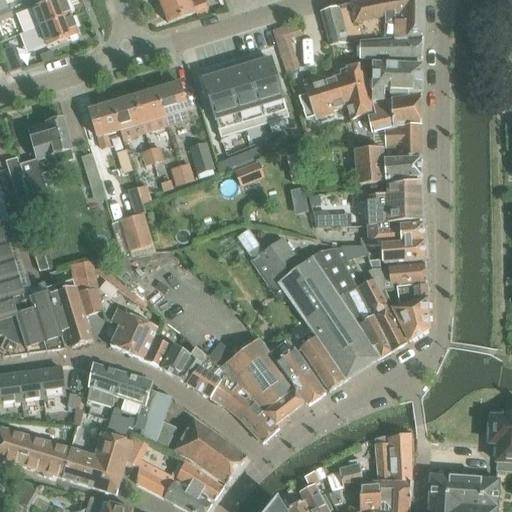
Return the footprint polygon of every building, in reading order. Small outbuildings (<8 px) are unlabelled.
[(15,16),(22,34),(69,15),(63,0),(57,0),(52,2),(51,0),(43,3),(44,5),(15,16)] [(191,4),(188,0),(166,0),(160,3),(168,24),(195,15),(195,16),(196,15),(198,20),(208,16),(206,11),(207,11),(206,7),(205,7),(202,0),(191,4)] [(329,46),(360,44),(383,42),(381,30),(387,29),(387,27),(395,26),(394,17),(422,14),(422,0),(368,0),(350,4),(320,13),(329,46)] [(0,4),(0,12),(9,9),(5,2),(0,4)] [(0,24),(13,19),(9,9),(0,12),(0,24)] [(421,38),(422,14),(394,17),(395,26),(387,27),(387,29),(381,30),(383,42),(421,38)] [(77,36),(69,15),(22,34),(30,54),(58,43),(58,45),(67,42),(66,40),(77,36)] [(274,33),(286,73),(299,69),(290,42),(302,38),(298,26),(274,33)] [(420,62),(421,38),(383,42),(360,44),(360,61),(420,62)] [(52,53),(40,57),(43,65),(55,61),(52,53)] [(272,62),(204,83),(221,141),(290,120),(272,62)] [(364,65),(357,67),(357,68),(363,67),(371,102),(372,102),(382,100),(383,90),(389,90),(390,96),(407,96),(407,93),(421,94),(422,67),(364,65)] [(349,122),(365,118),(366,117),(374,114),(371,103),(372,103),(372,102),(371,102),(363,67),(357,68),(357,67),(339,70),(340,76),(304,89),(306,96),(298,99),(306,122),(315,119),(316,122),(334,117),(332,111),(344,108),(349,122)] [(179,86),(157,92),(168,129),(189,122),(186,113),(187,113),(179,86)] [(145,136),(168,129),(157,92),(134,99),(145,136)] [(374,114),(366,117),(366,118),(370,133),(371,135),(373,135),(419,128),(419,95),(372,103),(371,103),(374,114)] [(123,142),(145,136),(134,99),(112,106),(120,133),(123,142)] [(107,137),(120,133),(112,106),(89,113),(100,151),(110,148),(107,137)] [(37,163),(20,167),(23,178),(21,178),(32,214),(46,210),(44,204),(49,202),(42,175),(55,171),(54,166),(73,161),(70,150),(62,121),(46,125),(46,126),(28,131),(36,160),(37,163)] [(419,163),(419,128),(373,135),(374,153),(381,152),(382,165),(419,163)] [(285,139),(273,144),(277,151),(288,147),(285,139)] [(273,144),(262,148),(265,156),(277,151),(273,144)] [(214,172),(206,146),(188,151),(194,169),(195,169),(197,177),(214,172)] [(262,148),(251,153),(254,160),(265,156),(262,148)] [(159,150),(151,153),(155,166),(163,164),(159,150)] [(311,162),(332,162),(332,151),(311,151),(311,162)] [(419,178),(419,163),(382,165),(381,152),(374,153),(353,154),(355,185),(363,185),(385,183),(419,178)] [(145,169),(155,166),(151,153),(141,155),(145,169)] [(251,153),(240,157),(243,165),(254,160),(251,153)] [(129,160),(127,154),(119,157),(120,162),(129,160)] [(240,157),(229,162),(232,170),(243,165),(240,157)] [(287,159),(292,187),(305,185),(299,157),(287,159)] [(17,160),(6,163),(14,190),(24,187),(21,178),(23,177),(17,160)] [(93,161),(83,164),(89,181),(99,178),(95,166),(93,161)] [(229,162),(218,167),(221,174),(232,170),(229,162)] [(179,187),(197,182),(192,164),(173,169),(179,187)] [(241,190),(264,181),(258,165),(235,174),(241,190)] [(170,182),(162,185),(164,192),(173,190),(170,182)] [(420,183),(385,187),(386,198),(367,199),(367,194),(359,195),(360,204),(364,204),(366,236),(389,235),(388,227),(388,224),(421,221),(420,183)] [(24,187),(14,190),(16,197),(26,194),(24,187)] [(26,194),(16,197),(18,204),(28,201),(26,194)] [(0,358),(4,361),(65,353),(59,333),(66,331),(54,292),(47,294),(46,290),(29,294),(23,275),(0,199),(0,358)] [(28,201),(18,204),(20,211),(30,208),(28,201)] [(30,208),(20,211),(23,218),(32,215),(30,208)] [(328,227),(327,214),(327,211),(312,211),(316,227),(328,227)] [(32,215),(23,218),(25,225),(34,222),(32,215)] [(151,245),(142,215),(133,217),(119,221),(120,225),(112,227),(120,254),(128,252),(151,245)] [(34,222),(25,225),(27,232),(36,229),(34,222)] [(420,225),(388,227),(389,235),(366,236),(366,238),(360,239),(360,247),(367,246),(380,246),(382,265),(423,262),(420,225)] [(36,229),(27,232),(29,239),(39,236),(36,229)] [(39,236),(29,239),(31,246),(41,243),(39,236)] [(281,293),(309,332),(310,331),(345,382),(381,360),(391,354),(392,354),(360,290),(360,289),(359,289),(348,265),(350,264),(343,249),(339,249),(340,251),(316,255),(300,267),(280,240),(257,256),(282,292),(281,293)] [(41,243),(31,246),(33,253),(43,250),(41,243)] [(368,259),(367,246),(360,247),(360,249),(343,249),(350,264),(368,259)] [(43,250),(33,253),(35,260),(45,257),(43,250)] [(45,257),(35,260),(38,267),(47,264),(45,257)] [(379,262),(369,262),(372,270),(380,269),(379,262)] [(47,264),(38,267),(40,274),(48,272),(49,271),(47,264)] [(74,281),(53,288),(54,292),(66,331),(72,351),(93,344),(85,318),(103,313),(96,290),(93,264),(70,269),(74,281)] [(424,266),(383,269),(385,285),(382,286),(382,289),(388,289),(387,283),(398,282),(398,286),(425,282),(424,266)] [(377,290),(382,289),(382,286),(385,285),(383,269),(380,269),(372,270),(372,273),(368,275),(372,283),(360,289),(360,290),(392,354),(407,345),(377,290)] [(408,342),(427,330),(425,287),(397,289),(398,307),(392,310),(408,342)] [(229,293),(222,298),(228,307),(235,302),(229,293)] [(109,348),(143,364),(154,340),(152,338),(156,329),(118,311),(113,321),(121,324),(109,348)] [(287,340),(286,340),(302,363),(306,360),(328,392),(345,382),(310,331),(309,332),(295,342),(294,341),(287,340)] [(322,395),(302,363),(286,340),(284,342),(281,338),(266,350),(265,350),(271,358),(278,352),(285,361),(277,368),(282,374),(283,373),(305,401),(304,402),(307,406),(322,395)] [(275,425),(304,402),(305,401),(283,373),(282,374),(277,368),(285,361),(278,352),(271,358),(265,350),(266,350),(257,339),(232,359),(224,351),(213,365),(212,366),(219,372),(238,387),(248,396),(274,426),(275,425)] [(170,347),(154,340),(143,364),(161,372),(163,373),(174,348),(171,346),(170,347)] [(189,358),(174,348),(163,373),(189,389),(200,371),(206,359),(195,349),(189,358)] [(211,363),(206,359),(200,371),(189,389),(208,401),(220,383),(207,375),(212,366),(213,365),(211,363)] [(208,401),(220,408),(238,387),(219,372),(212,366),(207,375),(220,383),(208,401)] [(109,409),(113,399),(120,375),(94,367),(87,402),(109,409)] [(61,371),(39,374),(43,401),(65,398),(61,371)] [(39,374),(17,376),(21,403),(43,401),(39,374)] [(149,384),(120,375),(113,399),(124,402),(121,412),(138,418),(138,417),(146,420),(154,395),(154,394),(148,391),(149,384)] [(0,405),(21,403),(17,376),(0,378),(0,405)] [(278,430),(275,425),(274,426),(248,396),(238,387),(220,408),(232,415),(240,422),(261,445),(278,430)] [(171,401),(154,395),(146,420),(144,430),(143,433),(142,439),(156,445),(159,436),(171,401)] [(75,411),(78,398),(69,396),(67,409),(75,411)] [(115,411),(108,432),(127,438),(130,428),(143,433),(144,430),(146,420),(138,417),(138,418),(136,422),(130,420),(129,422),(120,419),(122,413),(115,411)] [(491,419),(489,449),(498,449),(497,474),(511,474),(511,411),(503,420),(491,419)] [(80,429),(84,414),(77,412),(73,428),(80,429)] [(225,486),(245,458),(193,423),(173,453),(188,461),(225,486)] [(53,477),(63,481),(72,452),(0,430),(0,431),(0,461),(41,474),(43,479),(49,480),(53,477)] [(72,452),(63,481),(115,497),(131,446),(100,436),(94,459),(72,452)] [(377,485),(410,485),(411,485),(409,437),(388,440),(388,437),(374,443),(377,485)] [(338,472),(326,478),(331,495),(338,492),(343,490),(343,489),(353,487),(358,486),(363,486),(358,469),(360,468),(358,461),(349,463),(351,470),(338,472)] [(138,471),(137,486),(179,508),(186,511),(208,511),(213,502),(222,489),(184,464),(175,481),(171,487),(149,476),(139,471),(138,471)] [(308,490),(298,495),(302,504),(306,511),(327,511),(330,511),(323,499),(320,501),(314,489),(318,487),(313,476),(304,481),(308,490)] [(430,479),(429,506),(496,510),(497,483),(430,479)] [(359,508),(348,510),(347,511),(408,511),(410,485),(377,485),(363,486),(358,486),(353,487),(355,495),(359,497),(359,508)] [(331,495),(328,497),(334,508),(341,506),(339,495),(338,492),(331,495)] [(91,500),(87,511),(130,511),(104,504),(91,500)] [(284,511),(277,502),(269,511),(284,511)]
